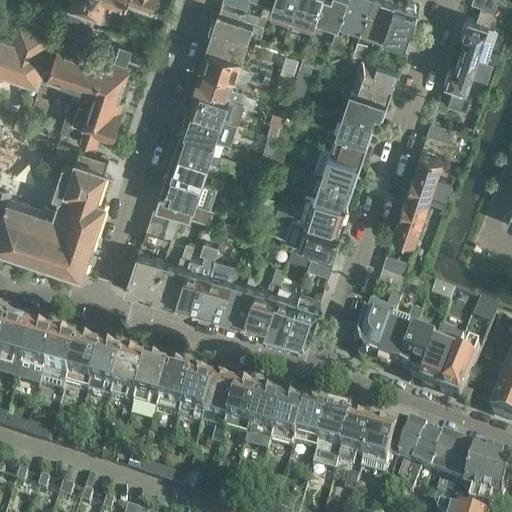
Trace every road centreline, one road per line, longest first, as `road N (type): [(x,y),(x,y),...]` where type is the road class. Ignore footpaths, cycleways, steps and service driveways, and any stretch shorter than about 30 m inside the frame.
road 1 (residential): [(322,373),(447,0)]
road 2 (residential): [(97,304),(197,0)]
road 3 (residential): [(322,373),(97,304)]
road 4 (residential): [(511,444),(322,373)]
